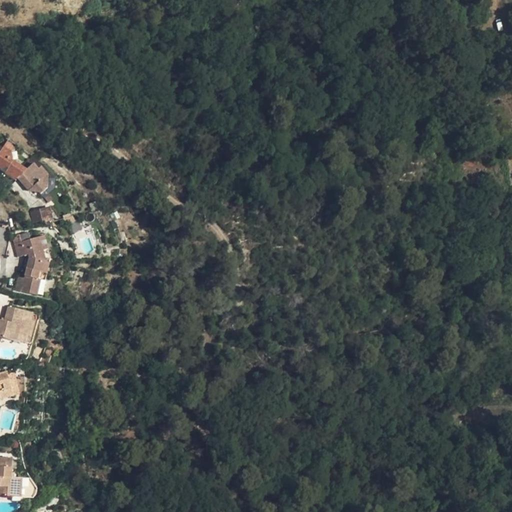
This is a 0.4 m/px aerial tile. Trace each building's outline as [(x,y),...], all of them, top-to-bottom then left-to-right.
[(9,168),(6,172),(5,173),(15,180),(18,177),(29,190),(32,188),(37,189),(39,192),(40,194),(48,188),(46,186),(47,174),(41,166),(38,169),(34,164),(27,169),(14,160),(16,156),(3,148),(0,152),(0,168),(6,166),(9,168)] [(53,219),(50,206),(29,211),(32,223),(53,219)] [(15,290),(42,296),(51,257),(45,236),(15,244),(18,257),(29,255),(29,258),(24,278),(18,277),(15,290)] [(40,315),(9,306),(5,321),(0,319),(0,335),(32,344),(40,315)] [(0,391),(12,389),(8,372),(0,373),(0,391)] [(14,396),(12,389),(0,391),(0,393),(2,399),(14,396)] [(19,488),(19,478),(15,478),(13,478),(13,473),(14,458),(0,457),(0,495),(14,497),(14,487),(19,488)] [(23,478),(19,478),(19,488),(14,487),(14,497),(22,497),(23,478)]
